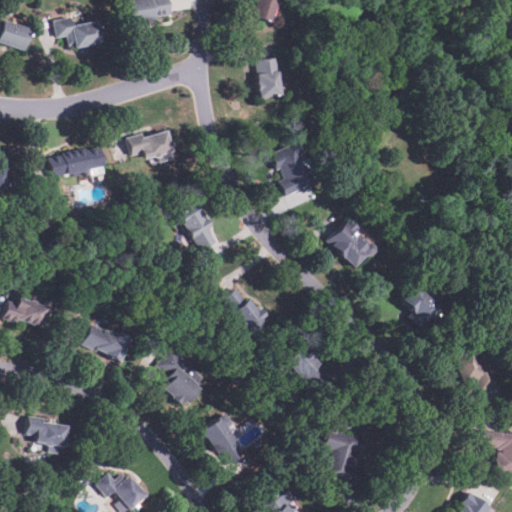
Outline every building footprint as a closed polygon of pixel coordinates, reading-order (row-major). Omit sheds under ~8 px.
[(122,0),(125,23),(167,18),(164,0),(122,0)] [(267,23),(273,0),(253,0),(248,17),(267,23)] [(94,20),(69,24),(68,17),(50,19),(52,37),(66,35),(68,47),(97,43),(94,20)] [(26,27),(0,19),(0,41),(20,48),(26,27)] [(251,59),(255,97),(277,95),(273,57),(251,59)] [(124,138),(128,155),(137,153),(138,159),(168,152),(163,129),(124,138)] [(311,182),(297,149),(303,147),(299,139),(261,155),(269,172),(272,171),(282,194),(311,182)] [(45,154),(47,177),(99,171),(97,147),(45,154)] [(197,251),(215,239),(191,203),(174,215),(197,251)] [(323,241),(350,267),(371,246),(344,220),(323,241)] [(249,336),(266,322),(235,284),(218,298),(249,336)] [(409,284),(395,299),(408,310),(403,315),(415,327),(434,308),(409,284)] [(0,313),(0,317),(38,329),(45,306),(6,294),(0,313)] [(115,361),(125,340),(88,322),(78,343),(115,361)] [(280,360),(310,390),(326,375),(297,343),(280,360)] [(152,365),(167,377),(159,386),(184,406),(198,387),(174,367),(181,359),(166,347),(152,365)] [(449,358),(461,388),(472,384),(475,391),(493,384),(486,368),(478,371),(469,349),(449,358)] [(198,429),(221,465),(239,453),(216,417),(198,429)] [(59,453),(64,423),(25,418),(22,433),(31,435),(29,449),(59,453)] [(315,474),(357,486),(362,468),(352,465),(359,438),(328,429),(315,474)] [(492,473),(511,473),(511,432),(477,431),(477,447),(493,448),(492,473)] [(119,511),(142,496),(123,470),(110,480),(105,473),(93,482),(115,511),(119,511)] [(264,511),(291,511),(285,503),(292,498),(283,486),(259,504),(264,511)] [(481,511),(486,504),(465,490),(451,511),(481,511)]
